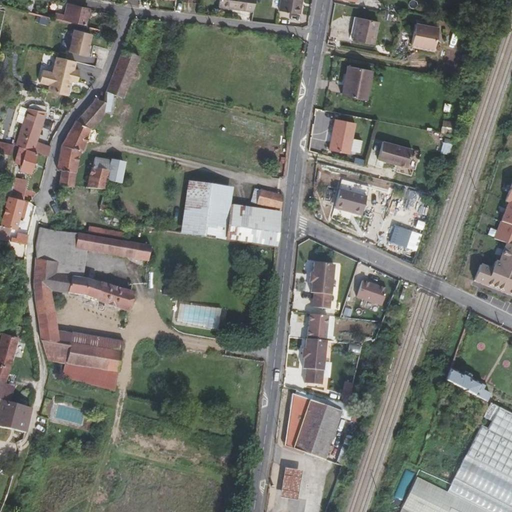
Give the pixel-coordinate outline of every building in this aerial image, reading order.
[(251,12),(252,0),(216,0),(216,6),(229,8),(229,6),(234,7),(234,9),(251,12)] [(296,15),(298,0),(277,0),(276,12),(296,15)] [(80,25),(85,8),(63,3),(60,14),(51,11),(49,17),(80,25)] [(370,44),(375,20),(354,16),(349,40),(370,44)] [(431,48),(435,28),(412,23),(408,44),(431,48)] [(86,33),(67,28),(61,48),(80,53),(86,33)] [(81,149),(87,126),(103,111),(123,116),(126,96),(123,95),(139,54),(120,48),(103,93),(101,100),(92,98),(73,121),(60,144),(54,169),(59,170),(55,199),(59,210),(68,211),(77,148),(81,149)] [(73,65),(75,58),(56,52),(51,71),(41,68),(37,82),(66,91),(70,78),(75,79),(79,67),(73,65)] [(366,99),(371,69),(346,64),(340,94),(366,99)] [(34,145),(44,111),(43,107),(30,103),(26,106),(15,146),(25,149),(32,151),(34,145)] [(346,153),(353,121),(332,117),(326,149),(346,153)] [(0,153),(12,156),(13,146),(0,142),(0,153)] [(405,168),(409,150),(380,142),(375,160),(405,168)] [(47,156),(48,150),(34,145),(32,151),(36,152),(47,156)] [(28,173),(36,152),(32,151),(25,149),(17,169),(28,173)] [(117,183),(122,163),(93,157),(87,187),(103,191),(105,180),(117,183)] [(20,199),(23,179),(10,176),(6,195),(20,199)] [(229,203),(231,189),(186,181),(178,233),(223,239),(229,203)] [(279,210),(280,195),(264,191),(260,205),(279,210)] [(359,217),(364,198),(337,191),(333,207),(349,212),(348,214),(359,217)] [(17,227),(23,200),(20,199),(6,195),(5,195),(0,216),(0,239),(7,241),(8,235),(10,226),(17,227)] [(275,247),(278,212),(229,203),(223,239),(275,247)] [(494,240),(503,244),(511,247),(511,205),(508,204),(494,240)] [(126,233),(88,226),(86,231),(125,239),(126,233)] [(86,279),(54,275),(54,272),(72,275),(74,264),(56,262),(53,230),(38,227),(34,244),(36,258),(33,258),(31,287),(38,342),(47,363),(64,365),(64,363),(115,371),(118,352),(52,342),(52,330),(52,317),(49,317),(48,290),(84,296),(126,311),(130,291),(86,279)] [(149,246),(78,233),(64,231),(65,243),(74,244),(74,246),(146,260),(149,246)] [(25,245),(27,238),(15,235),(15,237),(14,242),(25,245)] [(511,247),(503,244),(495,264),(511,270),(511,247)] [(326,311),(332,266),(311,264),(310,274),(308,274),(307,283),(309,284),(308,294),(311,294),(309,309),(326,311)] [(475,280),(511,295),(511,270),(495,264),(493,271),(481,266),(475,280)] [(387,284),(362,276),(356,293),(381,301),(387,284)] [(191,305),(189,325),(218,327),(218,319),(225,319),(225,307),(191,305)] [(439,336),(447,312),(435,308),(427,333),(439,336)] [(324,315),(310,314),(307,339),(322,340),(324,315)] [(458,337),(462,325),(456,323),(452,335),(458,337)] [(120,341),(52,330),(52,342),(118,352),(120,341)] [(0,389),(7,370),(16,338),(1,333),(0,336),(0,389)] [(455,345),(458,337),(452,335),(449,343),(455,345)] [(320,388),(325,343),(305,341),(304,351),(302,350),(300,360),(303,360),(302,371),(304,371),(303,386),(320,388)] [(35,358),(29,342),(24,345),(29,360),(35,358)] [(112,390),(115,371),(64,363),(64,365),(62,376),(112,390)] [(479,384),(447,369),(443,381),(485,401),(488,393),(477,388),(479,384)] [(322,458),(338,410),(290,394),(281,444),(322,458)] [(0,428),(23,434),(29,409),(0,401),(0,428)] [(511,415),(496,408),(489,420),(511,431),(511,415)] [(511,449),(511,435),(487,424),(485,429),(478,425),(475,432),(511,449)] [(89,455),(96,428),(84,425),(77,452),(89,455)] [(82,484),(89,455),(77,452),(70,480),(82,484)] [(295,499),(300,469),(282,466),(277,496),(295,499)] [(511,511),(511,509),(510,511),(486,511),(416,477),(398,511),(511,511)]
